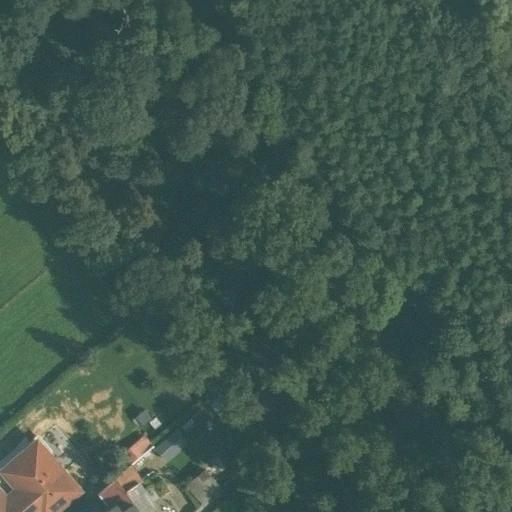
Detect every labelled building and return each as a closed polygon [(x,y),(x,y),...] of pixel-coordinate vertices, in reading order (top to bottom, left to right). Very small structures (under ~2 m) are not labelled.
[(168,431),(150,446),(158,455),(176,440),(168,431)] [(37,441),(13,462),(22,472),(20,485),(6,498),(0,491),(0,511),(51,511),(79,488),(37,441)] [(225,455),(212,468),(225,481),(238,469),(225,455)] [(129,465),(115,477),(124,490),(139,480),(129,465)] [(207,465),(189,482),(205,501),(224,484),(207,465)] [(115,477),(97,493),(107,508),(113,503),(114,503),(127,495),(124,490),(115,477)] [(124,490),(127,495),(133,502),(138,511),(148,511),(156,507),(139,480),(124,490)] [(224,497),(207,511),(222,511),(230,505),(224,497)] [(107,508),(100,511),(138,511),(133,502),(119,511),(114,503),(113,503),(107,508)]
